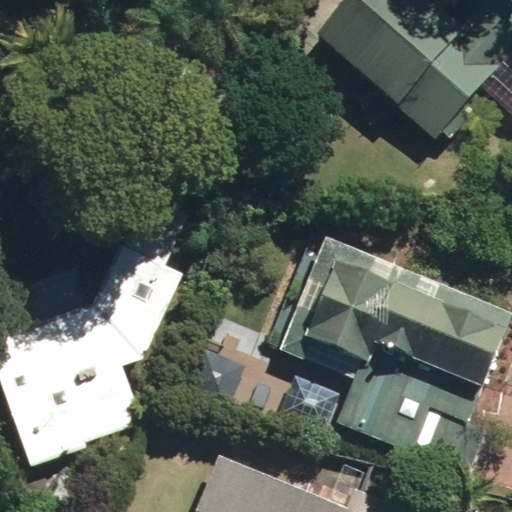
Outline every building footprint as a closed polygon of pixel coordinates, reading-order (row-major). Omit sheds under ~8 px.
[(511,59),(435,0),(344,0),(313,41),(450,146),(511,65),(511,59)] [(213,77),(142,30),(101,90),(173,138),(213,77)] [(511,353),(511,322),(306,231),(239,380),(457,477),(511,353)] [(166,245),(90,280),(0,322),(0,374),(42,463),(140,417),(113,358),(200,317),(166,245)] [(202,511),(376,511),(224,455),(202,511)]
